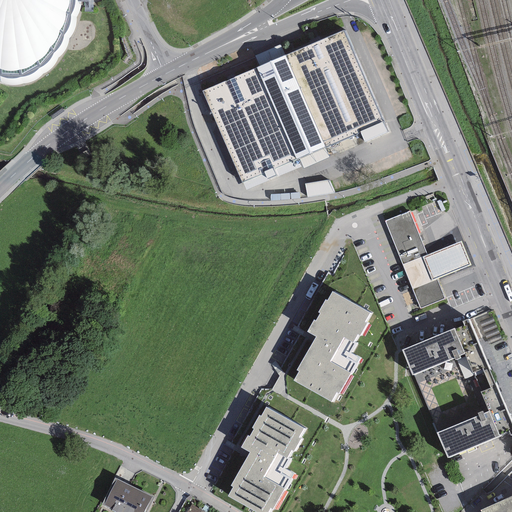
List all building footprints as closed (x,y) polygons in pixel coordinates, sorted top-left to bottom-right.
[(0,0),(0,82),(2,79),(9,80),(21,79),(30,77),(41,71),(52,61),(61,51),(70,35),(75,22),(78,7),(79,0),(0,0)] [(256,68),(296,159),(360,133),(364,142),(387,133),(344,30),(256,68)] [(256,68),(202,91),(242,183),(296,159),(256,68)] [(311,197),(335,191),(331,178),(307,184),(311,197)] [(471,265),(461,241),(427,255),(410,211),(385,221),(420,309),(445,299),(437,279),(471,265)] [(298,372),(293,381),(331,402),(336,393),(339,394),(359,358),(351,353),(356,343),(354,342),(358,335),(360,336),(367,323),(365,322),(370,313),(332,292),(327,301),(325,300),(318,312),(320,314),(315,321),(314,320),(307,332),(316,337),(296,371),(298,372)] [(454,329),(402,350),(412,375),(465,353),(489,411),(437,432),(448,458),(511,431),(511,423),(468,319),(462,322),(464,325),(454,329)] [(232,487),(227,496),(254,511),(267,511),(270,508),(272,510),(293,474),(284,469),(290,459),(287,457),(291,450),(293,451),(300,439),(298,438),(303,429),(266,408),(261,417),(259,416),(252,428),(253,429),(249,437),(247,436),(241,448),(249,452),(230,486),(232,487)] [(144,511),(152,497),(117,479),(104,505),(112,509),(112,510),(114,511),(144,511)] [(511,511),(511,496),(480,511),(511,511)]
